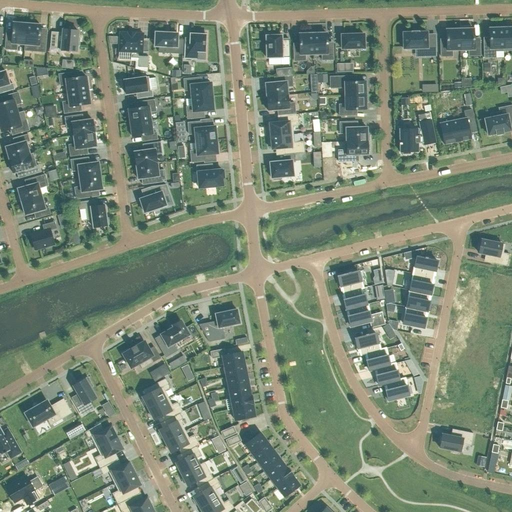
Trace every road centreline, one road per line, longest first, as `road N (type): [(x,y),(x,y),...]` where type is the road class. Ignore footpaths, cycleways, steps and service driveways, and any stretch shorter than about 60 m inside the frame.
road 1 (residential): [(130,244),(98,11)]
road 2 (residential): [(408,449),(420,431),(457,222)]
road 3 (residential): [(258,273),(283,413),(328,476)]
road 4 (residential): [(317,258),(349,373),(408,449)]
road 5 (residential): [(231,17),(249,212)]
road 6 (residential): [(174,511),(91,343)]
road 7 (residential): [(91,343),(176,293),(258,273)]
road 8 (residential): [(381,14),(387,181)]
road 9 (residential): [(231,17),(381,14)]
road 10 (residential): [(317,258),(457,222)]
road 11 (residential): [(387,181),(249,212)]
road 12 (residential): [(98,11),(231,17)]
road 13 (residential): [(381,14),(511,9)]
road 14 (residential): [(511,156),(387,181)]
road 15 (residential): [(249,212),(130,244)]
